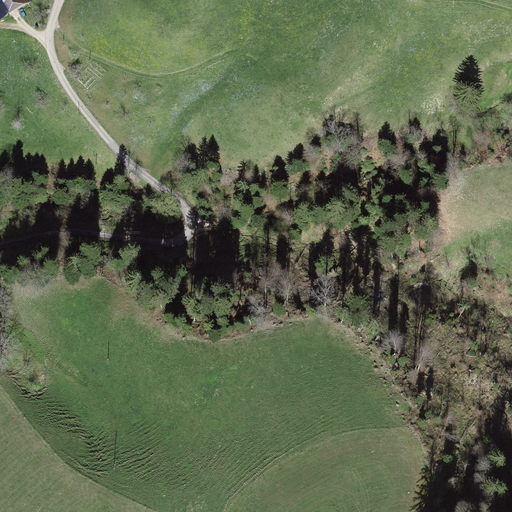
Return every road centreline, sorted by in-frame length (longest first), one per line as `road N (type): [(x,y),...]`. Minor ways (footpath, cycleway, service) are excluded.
road 1 (track): [(0,245),(72,231),(169,244),(187,239),(193,224),(181,203),(122,156),(65,84),(49,44),(59,0)]
road 2 (track): [(52,18),(82,51),(146,75),(178,75),(235,55),(252,62),(268,99),(293,107),(315,97),(403,0)]
